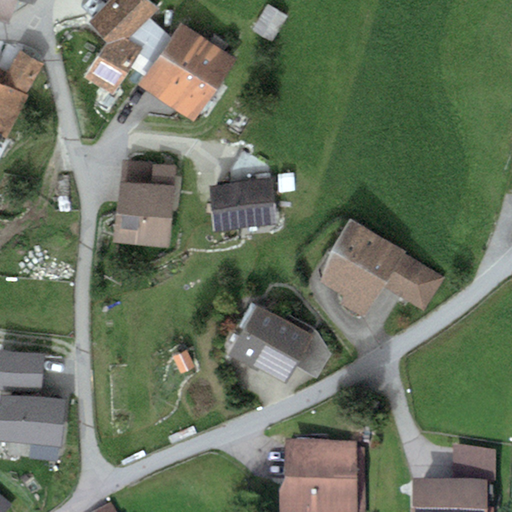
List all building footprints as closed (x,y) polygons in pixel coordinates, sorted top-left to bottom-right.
[(161,20),(141,0),(75,0),(70,5),(98,39),(80,71),(115,93),(161,20)] [(229,59),(175,27),(138,86),(192,119),(229,59)] [(0,82),(27,96),(47,59),(19,44),(4,72),(0,69),(0,82)] [(0,134),(6,138),(27,96),(0,82),(0,134)] [(228,177),(210,178),(213,231),(276,227),(271,170),(242,153),(228,177)] [(166,246),(176,170),(117,161),(105,237),(166,246)] [(444,274),(341,217),(306,280),(364,312),(379,285),(424,310),(444,274)] [(283,380),(307,333),(243,301),(219,348),(283,380)] [(40,356),(0,354),(0,387),(39,389),(40,356)] [(32,456),(57,458),(62,402),(2,397),(0,422),(0,436),(34,439),(32,456)] [(361,511),(364,448),(283,447),(283,511),(361,511)] [(485,511),(485,494),(414,491),(413,511),(485,511)]
